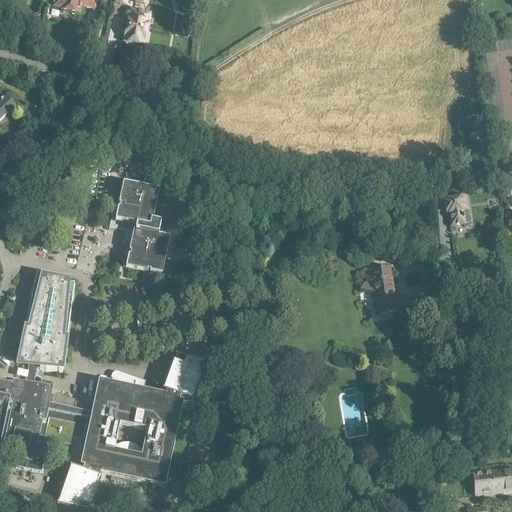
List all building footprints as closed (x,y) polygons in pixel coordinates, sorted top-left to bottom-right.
[(80,15),(82,7),(96,9),(97,0),(52,0),(51,8),(61,10),(61,11),(70,13),(72,15),(75,15),(76,14),(80,15)] [(146,6),(147,0),(133,0),(133,3),(138,4),(137,12),(126,10),(124,18),(128,19),(123,43),(132,45),(133,47),(139,49),(141,47),(144,47),(150,14),(139,12),(141,5),(146,6)] [(497,39),(495,29),(479,31),(481,41),(497,39)] [(0,120),(15,107),(6,98),(0,103),(0,120)] [(467,119),(469,136),(482,134),(480,118),(467,119)] [(112,217),(110,227),(119,229),(125,231),(125,230),(134,232),(126,269),(162,277),(170,239),(158,237),(161,225),(153,223),(160,192),(124,184),(116,217),(112,217)] [(449,213),(451,226),(464,224),(462,211),(468,210),(466,197),(445,201),(447,214),(449,213)] [(297,240),(290,238),(288,247),(295,249),(297,240)] [(394,319),(395,314),(396,313),(395,311),(420,320),(425,307),(393,295),(388,269),(383,270),(366,273),(368,284),(376,296),(378,307),(376,307),(366,309),(367,310),(368,310),(369,311),(372,323),(394,319)] [(439,283),(446,288),(454,278),(447,273),(439,283)] [(0,403),(3,404),(4,400),(9,401),(3,428),(0,444),(0,456),(17,460),(15,468),(23,470),(23,472),(43,476),(47,454),(40,452),(41,444),(38,444),(40,436),(45,437),(44,441),(71,447),(73,438),(83,441),(87,418),(94,420),(88,448),(80,446),(76,466),(80,467),(80,468),(84,469),(82,473),(70,468),(70,469),(71,470),(58,506),(57,506),(57,507),(78,511),(82,511),(78,511),(80,505),(90,508),(100,480),(101,480),(101,479),(98,478),(100,472),(165,486),(182,404),(179,403),(181,399),(193,404),(193,403),(192,402),(205,366),(206,366),(207,365),(176,358),(176,359),(186,361),(184,367),(174,364),(163,392),(162,392),(162,393),(165,394),(164,397),(163,396),(163,399),(143,394),(143,392),(145,383),(117,373),(114,374),(112,375),(111,377),(111,379),(111,378),(111,379),(112,380),(111,388),(101,386),(95,414),(90,413),(78,411),(73,410),(51,405),(50,405),(54,386),(41,383),(40,387),(34,386),(35,382),(37,371),(63,374),(74,287),(53,284),(54,280),(37,276),(18,362),(30,364),(28,372),(25,383),(14,381),(13,384),(12,384),(11,383),(12,383),(12,382),(10,382),(7,382),(5,382),(1,381),(0,381),(0,403)] [(465,380),(476,378),(473,362),(462,364),(465,380)] [(73,410),(75,400),(53,395),(51,405),(73,410)] [(90,413),(91,404),(80,401),(78,411),(90,413)] [(500,471),(502,494),(511,493),(511,465),(507,466),(508,471),(500,471)] [(475,497),(502,494),(500,471),(491,472),(490,467),(480,468),(480,473),(473,474),(475,497)] [(346,498),(345,481),(336,482),(337,500),(346,498)]
